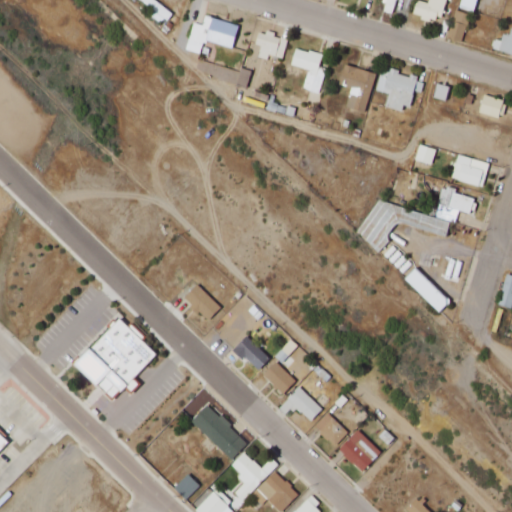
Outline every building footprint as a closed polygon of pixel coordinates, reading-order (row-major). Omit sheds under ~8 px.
[(172,12),(151,0),(142,0),(141,2),(155,10),(153,13),(166,21),(172,12)] [(384,0),(381,11),(391,14),(395,0),(384,0)] [(427,0),(427,2),(417,0),(413,0),(411,15),(440,20),(443,0),(427,0)] [(475,0),(459,0),(457,7),(472,11),(475,0)] [(459,41),(467,13),(454,10),(446,38),(459,41)] [(237,25),(203,15),(200,24),(192,22),(184,49),(199,53),(203,40),(231,48),(237,25)] [(499,40),(492,38),(489,48),(511,54),(511,28),(510,27),(507,35),(501,34),(499,40)] [(257,30),(254,44),(259,45),(256,57),(267,59),(268,55),(281,58),(286,39),(273,35),(273,34),(257,30)] [(289,65),(306,69),(301,89),(317,93),(324,69),(317,67),(321,54),(294,47),(289,65)] [(374,73),(343,64),(338,83),(350,87),(344,107),(364,112),(374,73)] [(384,107),(405,112),(410,90),(419,92),(422,80),(397,74),(398,72),(380,67),(375,90),(387,93),(384,107)] [(249,70),(240,68),(235,85),(244,88),(249,70)] [(444,100),(448,86),(435,83),(431,97),(444,100)] [(497,117),(501,99),(481,94),(477,113),(497,117)] [(431,164),(434,148),(417,145),(414,160),(431,164)] [(487,161),(455,155),(451,179),(482,185),(487,161)] [(376,201),(354,234),(379,250),(385,241),(388,232),(395,222),(444,235),(448,221),(453,222),(457,210),(468,213),(473,198),(463,195),(450,187),(445,186),(438,195),(433,216),(376,201)] [(438,312),(448,301),(414,268),(404,279),(438,312)] [(497,305),(511,308),(511,305),(511,275),(504,274),(497,305)] [(218,308),(196,284),(182,296),(205,320),(218,308)] [(124,318),(120,322),(116,319),(110,325),(114,328),(85,358),(81,355),(75,362),(115,400),(123,391),(124,393),(128,388),(134,394),(144,384),(137,378),(161,353),(146,340),(149,336),(134,322),(131,325),(124,318)] [(268,357),(244,335),(230,350),(241,360),(243,357),(257,369),(268,357)] [(280,394),(293,382),(275,361),(261,373),(280,394)] [(309,421),(321,409),(297,387),(277,408),(285,415),(293,407),(309,421)] [(246,441),(205,403),(189,420),(230,458),(246,441)] [(346,433),(326,413),(312,427),(332,446),(346,433)] [(0,425),(10,435),(8,436),(13,440),(0,453),(0,425)] [(380,452),(355,430),(337,450),(361,472),(380,452)] [(244,480),(233,492),(242,500),(276,463),(269,457),(259,468),(242,451),(228,465),(244,480)] [(280,511),(297,493),(273,470),(250,495),(260,504),(265,499),(280,511)] [(198,484),(186,473),(172,488),(185,499),(198,484)] [(199,511),(230,511),(235,508),(214,488),(195,508),(199,511)] [(318,511),(321,509),(308,496),(292,511),(318,511)] [(404,509),(407,511),(428,511),(420,504),(421,503),(415,497),(404,509)]
